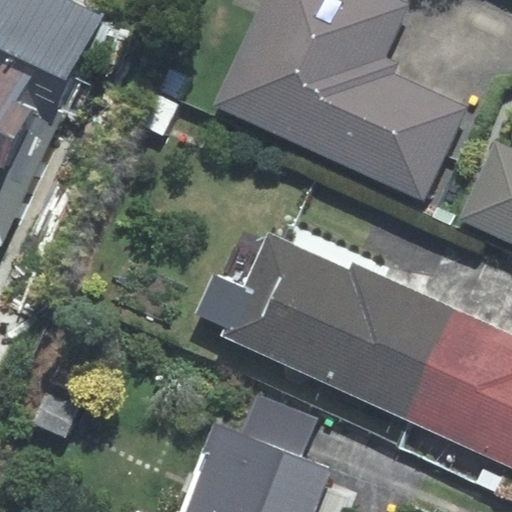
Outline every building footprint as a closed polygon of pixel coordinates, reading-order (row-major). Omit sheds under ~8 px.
[(0,0),(0,230),(12,236),(47,166),(34,160),(57,111),(67,116),(115,16),(81,0),(0,0)] [(270,0),(226,98),(438,194),(478,104),(388,64),(416,0),(270,0)] [(189,103),(178,127),(213,142),(223,119),(189,103)] [(153,131),(145,147),(168,156),(175,140),(153,131)] [(511,150),(498,183),(483,215),(511,228),(511,150)] [(245,328),(241,335),(414,414),(463,303),(372,262),(369,269),(286,232),(262,285),(242,276),(223,318),(245,328)] [(414,414),(511,457),(511,325),(463,303),(414,414)] [(67,373),(63,381),(98,397),(119,352),(85,336),(81,344),(62,335),(47,364),(67,373)] [(331,511),(348,469),(318,456),(334,417),(267,390),(251,431),(226,422),(215,452),(222,455),(199,511),(331,511)] [(45,391),(34,416),(79,437),(93,408),(61,394),(60,397),(45,391)]
